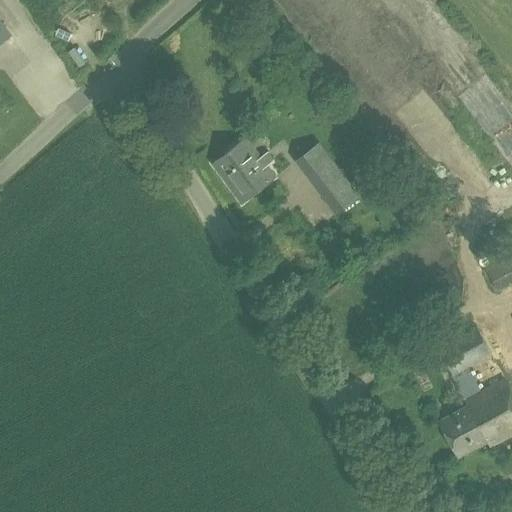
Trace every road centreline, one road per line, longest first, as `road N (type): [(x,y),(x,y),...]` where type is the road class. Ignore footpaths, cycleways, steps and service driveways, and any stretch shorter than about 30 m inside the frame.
road 1 (unclassified): [(408,511),(116,67)]
road 2 (unknown): [(335,396),(508,298),(511,305)]
road 3 (unclassified): [(0,176),(116,67)]
